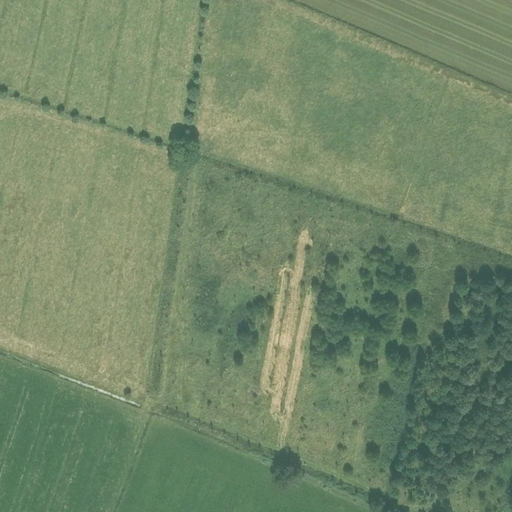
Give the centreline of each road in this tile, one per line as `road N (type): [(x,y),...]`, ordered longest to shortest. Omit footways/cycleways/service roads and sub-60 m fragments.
road 1 (track): [(0,337),(195,411),(171,341),(210,48)]
road 2 (track): [(195,411),(404,507),(423,507),(511,454)]
